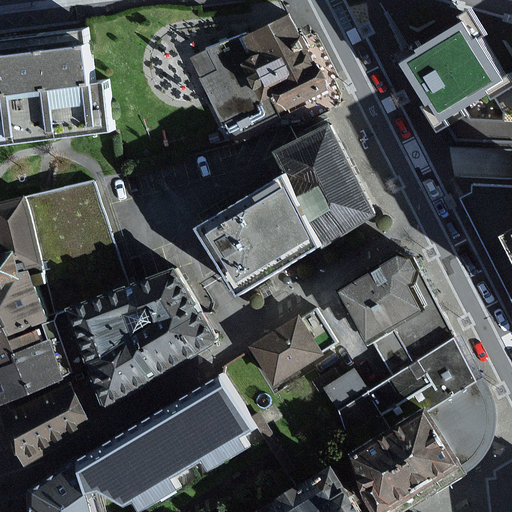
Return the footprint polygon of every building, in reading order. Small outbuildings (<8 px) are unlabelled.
[(331,91),(294,11),(245,34),(192,58),(228,138),(331,91)] [(504,85),(464,21),(399,60),(437,125),(504,85)] [(93,25),(0,38),(0,145),(117,132),(111,78),(99,79),(93,25)] [(279,149),(292,169),(331,241),(382,213),(331,120),(298,138),(279,149)] [(203,224),(242,289),(331,241),(292,169),(203,224)] [(95,180),(28,196),(49,285),(56,314),(69,309),(131,286),(95,180)] [(466,196),(504,269),(511,284),(511,184),(478,183),(478,189),(466,196)] [(0,332),(47,315),(39,288),(49,285),(28,196),(0,202),(0,332)] [(413,246),(346,285),(378,339),(436,305),(420,277),(428,272),(413,246)] [(219,340),(179,267),(136,283),(131,286),(69,309),(110,406),(219,340)] [(456,338),(436,305),(378,339),(372,343),(391,376),(456,338)] [(317,307),(304,315),(249,349),(274,388),(328,355),(325,350),(338,342),(317,307)] [(0,332),(0,368),(59,346),(47,315),(0,332)] [(434,407),(476,382),(480,380),(456,338),(391,376),(368,389),(356,369),(324,388),(337,409),(360,449),(434,407)] [(0,398),(1,402),(70,376),(59,346),(0,368),(0,398)] [(258,427),(224,371),(171,403),(208,458),(258,427)] [(96,424),(74,381),(8,415),(30,460),(96,424)] [(481,387),(476,382),(434,407),(465,461),(466,460),(474,453),(482,444),(487,430),(489,419),(489,412),(488,404),(484,395),(481,387)] [(208,458),(171,403),(100,446),(121,480),(134,501),(208,458)] [(465,461),(434,407),(360,449),(353,454),(386,510),(467,463),(465,461)] [(108,511),(105,491),(121,480),(100,446),(32,487),(30,511),(108,511)] [(345,495),(332,471),(258,511),(366,511),(354,490),(345,495)]
